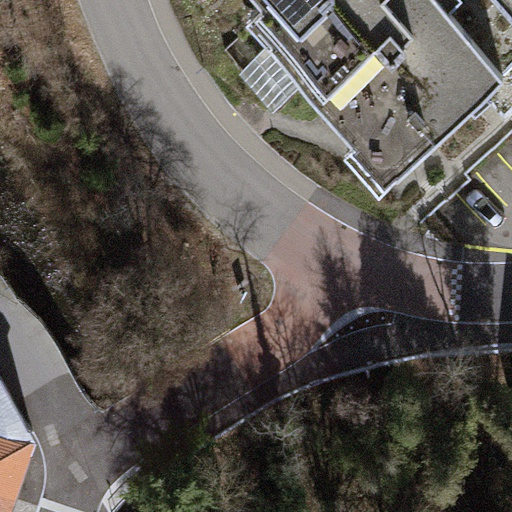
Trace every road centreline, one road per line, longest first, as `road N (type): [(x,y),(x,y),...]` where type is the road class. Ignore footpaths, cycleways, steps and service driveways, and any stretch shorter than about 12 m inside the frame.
road 1 (residential): [(349,269),(224,184),(142,69),(116,0)]
road 2 (residential): [(349,269),(281,364),(105,474)]
road 3 (unclassified): [(0,326),(105,474)]
road 4 (residential): [(511,306),(349,269)]
